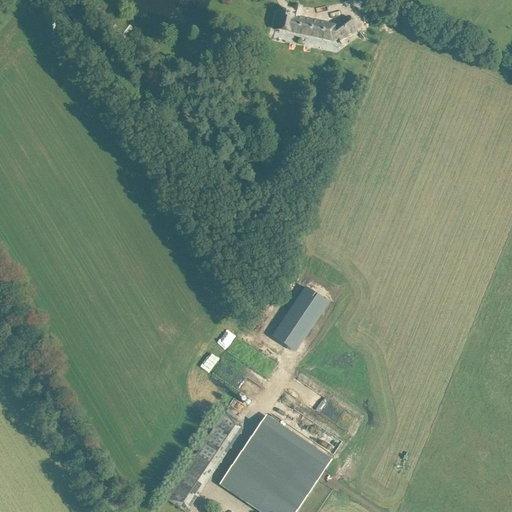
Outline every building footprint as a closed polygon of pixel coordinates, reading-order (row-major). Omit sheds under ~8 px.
[(47,9),(41,13),(46,21),(52,17),(47,9)] [(358,30),(356,27),(349,17),(336,27),(299,19),(300,15),(293,13),(292,16),(278,13),(275,30),(289,33),(290,32),(334,41),(338,38),(340,40),(342,39),(340,37),(349,30),(352,34),(358,30)] [(60,37),(52,42),(55,47),(63,42),(60,37)] [(220,362),(213,376),(248,395),(255,381),(220,362)] [(186,511),(189,511),(243,425),(222,412),(167,500),(186,511)] [(265,418),(220,485),(259,511),(296,511),(320,477),(330,462),(265,418)]
